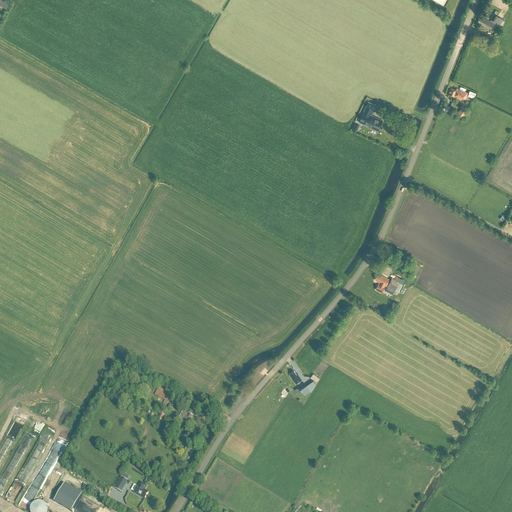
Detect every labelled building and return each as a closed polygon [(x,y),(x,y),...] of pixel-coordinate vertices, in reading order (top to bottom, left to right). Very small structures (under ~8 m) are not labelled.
[(0,0),(0,5),(6,9),(9,4),(2,0),(0,0)] [(491,19),(490,21),(482,17),(481,18),(480,17),(478,21),(479,21),(478,23),(490,29),(495,21),(500,24),(503,19),(493,13),(490,19),(491,19)] [(454,96),(464,100),(467,92),(457,88),(456,90),(451,87),(448,94),(454,96)] [(377,105),(367,101),(358,122),(378,131),(383,120),(371,115),(373,111),(374,112),(377,105)] [(457,115),(463,117),(466,112),(460,109),(457,115)] [(376,274),(374,279),(375,279),(375,280),(379,282),(375,289),(381,293),(384,287),(385,285),(386,286),(387,284),(388,285),(387,287),(385,290),(391,294),(393,290),(394,290),(399,281),(392,278),(390,281),(389,280),(389,279),(378,273),(377,274),(376,274)] [(293,370),(290,372),(291,373),(289,374),(296,383),(301,379),(298,374),(296,374),(293,370)] [(283,376),(283,377),(281,378),(288,387),(291,384),(287,378),(288,377),(286,373),(283,376)] [(304,382),(298,386),(304,395),(310,391),(310,392),(312,389),(307,382),(305,384),(304,382)] [(159,388),(155,395),(165,401),(163,404),(166,406),(171,397),(166,394),(167,392),(159,388)] [(155,405),(159,402),(155,397),(151,393),(147,397),(155,405)] [(189,425),(192,420),(191,419),(192,417),(181,410),(179,414),(180,414),(179,416),(180,417),(178,420),(185,424),(185,423),(189,425)] [(116,481),(113,487),(114,488),(116,489),(121,492),(128,481),(127,481),(129,477),(123,474),(121,477),(118,482),(116,481)] [(148,492),(144,490),(146,486),(140,482),(138,486),(137,486),(133,493),(144,499),(148,492)] [(51,497),(47,504),(61,511),(64,511),(70,501),(61,497),(59,501),(51,497)]
